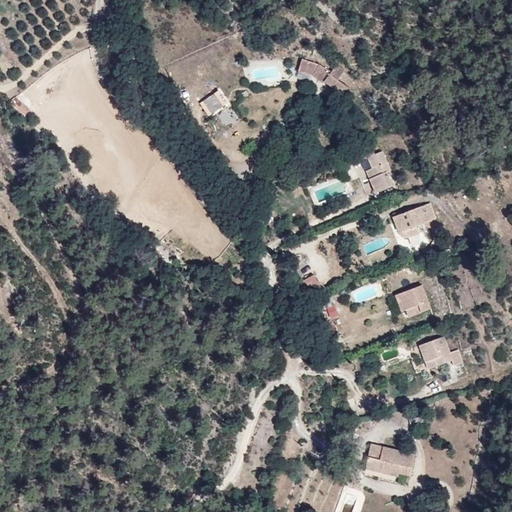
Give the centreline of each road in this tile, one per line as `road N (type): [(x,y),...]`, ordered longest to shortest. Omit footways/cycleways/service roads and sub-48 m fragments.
road 1 (unclassified): [(100,0),(105,62),(126,96),(183,149),(266,271),(297,373)]
road 2 (unclassified): [(186,511),(229,477),(267,388),(297,373)]
